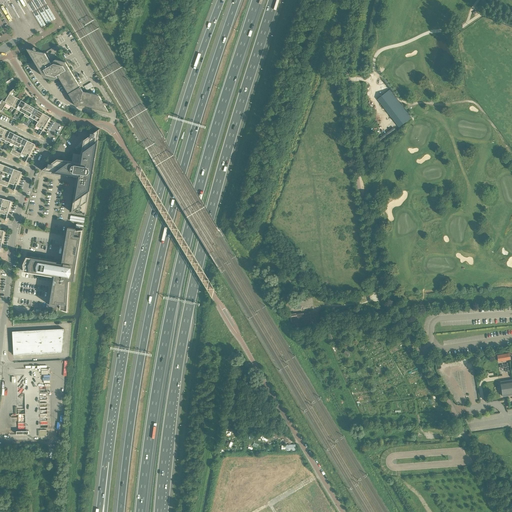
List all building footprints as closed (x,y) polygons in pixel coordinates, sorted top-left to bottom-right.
[(32,0),(38,9),(42,7),(37,0),(32,0)] [(33,12),(36,10),(32,2),(28,4),(33,12)] [(47,5),(44,8),(45,10),(52,21),(55,19),(49,8),(47,5)] [(43,8),(39,10),(40,13),(47,24),(51,22),(44,11),(43,8)] [(38,11),(34,14),(35,16),(42,27),(45,25),(39,14),(38,11)] [(57,75),(62,83),(68,93),(79,86),(65,62),(55,60),(51,62),(53,64),(52,65),(45,53),(38,52),(37,51),(36,51),(37,50),(35,48),(35,47),(34,47),(33,47),(33,48),(33,49),(34,51),(29,49),(28,51),(31,56),(41,73),(43,72),(44,75),(47,78),(54,80),(58,78),(56,76),(57,75)] [(69,94),(73,101),(76,107),(80,105),(108,112),(104,105),(107,106),(107,105),(108,105),(108,104),(107,104),(107,103),(104,103),(103,103),(99,96),(83,92),(80,87),(69,94)] [(12,101),(15,96),(14,96),(16,93),(13,89),(10,92),(5,97),(12,101)] [(377,99),(399,127),(411,118),(389,90),(377,99)] [(12,107),(12,106),(17,98),(15,96),(12,101),(5,97),(2,100),(6,103),(6,104),(12,107)] [(12,106),(16,109),(21,100),(17,98),(12,106)] [(16,109),(21,112),(26,103),(21,100),(16,109)] [(21,112),(25,114),(30,106),(26,103),(21,112)] [(29,119),(30,117),(35,108),(30,106),(25,114),(24,116),(29,119)] [(30,117),(34,120),(39,111),(35,108),(30,117)] [(34,120),(38,122),(44,113),(39,111),(34,120)] [(44,113),(38,122),(36,126),(40,129),(39,130),(42,132),(50,117),(44,113)] [(382,141),(397,131),(394,127),(379,137),(382,141)] [(0,139),(5,142),(6,141),(5,140),(10,131),(5,129),(1,138),(0,139)] [(41,170),(46,171),(78,176),(72,212),(75,210),(85,212),(92,174),(94,173),(92,171),(99,129),(93,134),(91,133),(90,135),(84,140),(81,158),(80,159),(78,157),(74,160),(76,161),(75,162),(57,159),(51,164),(48,163),(48,166),(41,170)] [(5,140),(6,141),(10,143),(14,134),(10,131),(5,140)] [(10,143),(14,145),(19,136),(14,134),(10,143)] [(10,153),(15,156),(23,138),(19,136),(14,145),(10,153)] [(19,158),(21,154),(28,141),(23,138),(15,156),(19,158)] [(28,141),(21,154),(26,156),(24,160),(26,161),(35,144),(28,141)] [(0,178),(0,184),(3,185),(10,167),(5,165),(0,178)] [(7,187),(9,183),(14,169),(10,167),(3,185),(7,187)] [(14,169),(9,183),(14,185),(12,189),(15,190),(22,172),(21,172),(14,169)] [(4,199),(0,211),(0,212),(5,214),(3,219),(6,219),(11,201),(4,199)] [(27,257),(24,263),(25,271),(55,276),(50,305),(57,306),(58,304),(60,304),(60,309),(68,312),(70,280),(73,281),(75,273),(83,230),(75,230),(75,228),(68,227),(62,264),(61,263),(61,262),(58,261),(58,262),(27,257)] [(313,313),(311,313),(304,314),(304,313),(292,314),(293,326),(317,323),(313,313)] [(64,329),(47,330),(12,331),(14,355),(62,352),(64,329)] [(510,359),(509,353),(497,355),(498,361),(510,359)] [(511,379),(500,382),(503,396),(511,395),(511,358),(511,359),(511,379)] [(509,363),(500,364),(501,372),(509,372),(509,363)] [(40,405),(25,406),(25,416),(25,423),(25,430),(28,430),(28,434),(25,434),(26,440),(29,440),(38,440),(41,437),(47,436),(46,429),(40,430),(40,429),(40,428),(40,425),(40,405)]
